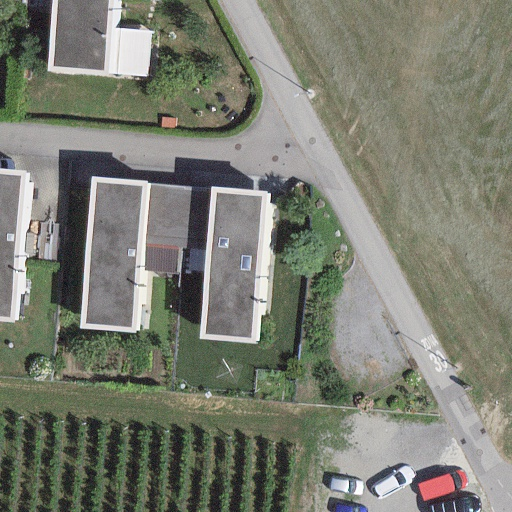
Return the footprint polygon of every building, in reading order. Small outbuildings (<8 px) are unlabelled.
[(105,77),(110,0),(51,0),(47,72),(105,77)] [(0,321),(12,322),(22,171),(0,169),(0,321)] [(145,185),(146,182),(90,177),(79,329),(133,334),(140,245),(145,185)] [(209,190),(145,185),(140,245),(205,251),(209,190)] [(253,345),(265,191),(210,186),(209,190),(205,251),(198,340),(253,345)]
